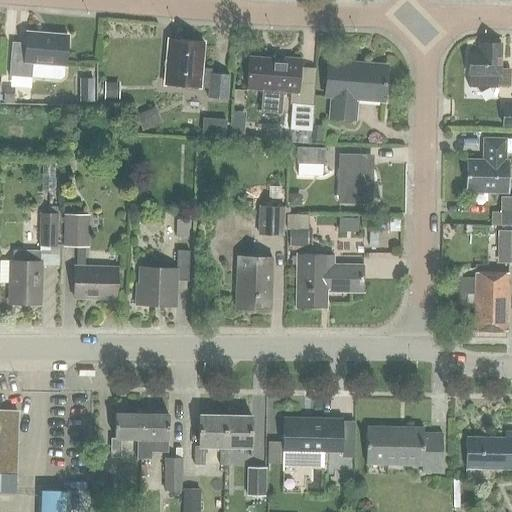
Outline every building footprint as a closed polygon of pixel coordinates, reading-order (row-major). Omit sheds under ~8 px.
[(65,67),(68,37),(27,34),(26,45),(12,44),(9,78),(33,80),(33,78),(60,80),(64,77),(65,67)] [(227,100),(229,75),(211,73),(211,70),(201,69),(203,43),(169,40),(165,86),(209,90),(208,98),(227,100)] [(509,86),(509,70),(500,70),(500,45),(479,45),(479,55),(469,54),(468,75),(495,75),(495,85),(509,86)] [(285,60),(249,57),(247,89),(262,90),(260,115),(281,117),(283,92),(291,92),(290,104),(312,106),(314,86),(300,84),(302,60),(285,59),(285,60)] [(384,102),(387,67),(329,62),(326,97),(332,98),(330,118),(355,120),(356,100),(384,102)] [(79,105),(94,105),(94,80),(79,80),(79,105)] [(104,83),(104,102),(117,102),(117,84),(104,83)] [(5,88),(5,103),(14,103),(15,89),(5,88)] [(311,125),(312,106),(292,105),(290,130),(311,131),(311,125)] [(155,107),(139,115),(145,129),(162,121),(155,107)] [(511,109),(499,109),(499,128),(511,128),(511,109)] [(321,141),(322,125),(311,125),(310,141),(321,141)] [(466,161),(466,192),(508,193),(508,161),(505,161),(506,154),(511,154),(511,140),(506,140),(483,140),(482,161),(466,161)] [(324,165),(324,149),(296,148),(296,164),(324,165)] [(370,203),(371,157),(341,157),(341,203),(370,203)] [(289,194),(289,205),(301,205),(301,194),(289,194)] [(511,226),(511,197),(501,197),(500,213),(491,213),(491,225),(511,226)] [(260,207),(259,236),(283,237),(285,209),(260,207)] [(56,247),(57,213),(39,213),(38,247),(56,247)] [(65,215),(64,248),(78,249),(77,267),(74,267),(73,297),(115,299),(116,268),(85,267),(86,249),(88,249),(89,216),(65,215)] [(177,220),(176,237),(188,238),(189,221),(177,220)] [(291,230),(290,247),(308,248),(308,230),(291,230)] [(511,263),(511,230),(498,231),(498,263),(511,263)] [(188,280),(189,249),(176,249),(176,267),(138,266),(138,283),(136,283),(135,305),(175,306),(175,280),(188,280)] [(0,260),(0,281),(10,282),(9,303),(39,304),(41,251),(12,250),(12,261),(0,260)] [(364,293),(364,266),(334,265),(334,256),(300,255),(299,308),(326,309),(326,292),(364,293)] [(271,311),(273,259),(238,258),(236,310),(271,311)] [(507,332),(508,273),(475,273),(474,331),(507,332)] [(0,475),(16,476),(18,411),(0,410),(0,475)] [(141,439),(142,414),(114,413),(114,438),(111,438),(110,457),(121,457),(121,438),(137,439),(141,439)] [(151,452),(167,452),(168,414),(142,414),(141,439),(137,439),(137,458),(151,458),(151,452)] [(195,446),(194,465),(204,465),(205,447),(220,448),(224,448),(225,416),(199,415),(198,446),(195,446)] [(220,448),(220,465),(230,465),(231,448),(250,448),(251,416),(225,416),(224,448),(220,448)] [(342,456),(343,418),(284,417),(283,466),(323,467),(323,455),(342,456)] [(441,472),(442,434),(411,434),(411,428),(366,427),(365,463),(421,464),(421,472),(441,472)] [(511,469),(511,431),(504,432),(504,438),(466,438),(465,468),(511,469)] [(180,491),(181,459),(165,459),(164,490),(180,491)] [(266,497),(267,468),(247,468),(247,496),(266,497)] [(0,489),(13,490),(13,477),(0,476),(0,489)] [(94,480),(94,499),(114,500),(115,481),(94,480)] [(184,489),(183,511),(201,511),(202,489),(184,489)] [(41,491),(40,511),(65,511),(66,492),(41,491)]
